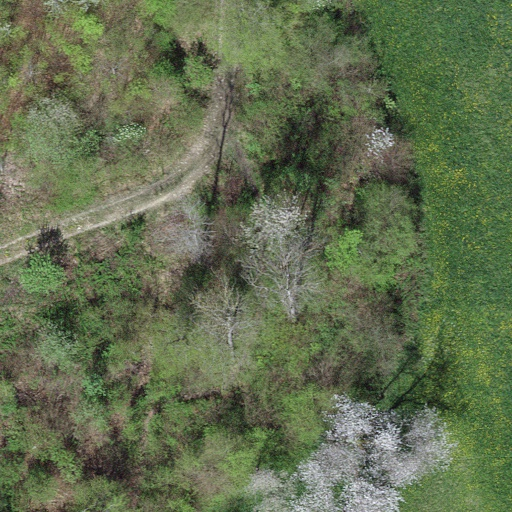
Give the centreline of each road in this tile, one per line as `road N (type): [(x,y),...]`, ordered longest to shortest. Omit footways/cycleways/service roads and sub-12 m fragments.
road 1 (track): [(0,254),(197,163)]
road 2 (track): [(197,163),(234,88),(235,0)]
